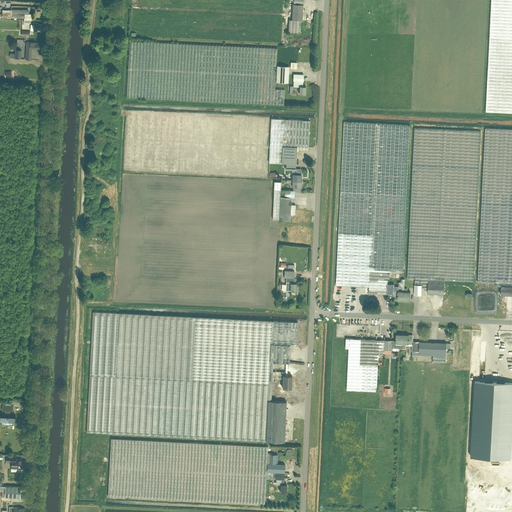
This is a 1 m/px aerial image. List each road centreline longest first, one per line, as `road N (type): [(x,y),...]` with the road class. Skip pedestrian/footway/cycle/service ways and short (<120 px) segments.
road 1 (track): [(92,0),(66,511)]
road 2 (unclassified): [(32,511),(56,0)]
road 3 (unclassified): [(311,312),(326,0)]
road 4 (unclassified): [(311,312),(511,322)]
road 5 (unclassified): [(302,511),(311,312)]
